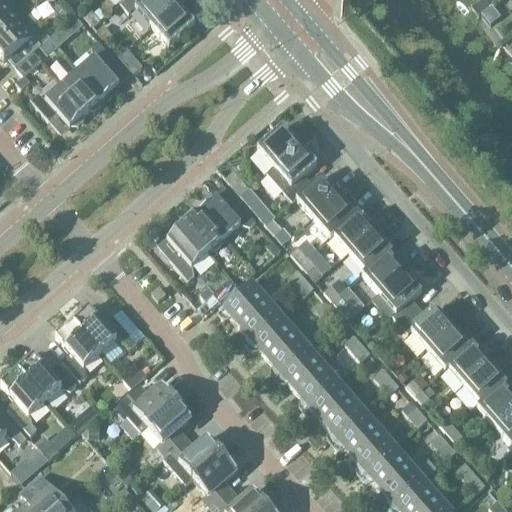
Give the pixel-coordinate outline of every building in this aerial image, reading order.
[(45,0),(44,1),(42,4),(48,10),(58,1),(56,0),(45,0)] [(134,12),(151,31),(180,6),(174,0),(147,0),(147,1),(146,0),(129,0),(123,5),(119,8),(128,18),(134,12)] [(491,0),(484,0),(481,3),(488,11),(495,4),(491,0)] [(180,6),(151,31),(168,51),(193,29),(188,22),(191,19),(180,6)] [(0,11),(0,39),(18,24),(4,8),(0,11)] [(84,22),(92,32),(99,26),(91,16),(84,22)] [(75,20),(68,25),(76,35),(83,29),(75,20)] [(18,70),(33,57),(41,50),(18,24),(0,39),(0,63),(3,67),(10,61),(18,70)] [(102,30),(96,36),(105,46),(111,41),(102,30)] [(92,62),(77,75),(101,103),(104,102),(110,102),(111,95),(118,89),(106,75),(115,67),(97,46),(90,51),(92,62)] [(126,53),(117,61),(133,78),(142,71),(126,53)] [(15,73),(22,81),(24,80),(40,66),(33,57),(18,70),(15,73)] [(63,87),(61,89),(85,118),(87,116),(94,116),(94,110),(101,103),(77,75),(75,77),(69,77),(63,82),(63,87)] [(24,80),(22,81),(15,88),(20,94),(29,86),(24,80)] [(85,118),(61,89),(45,103),(35,100),(29,105),(48,126),(57,118),(69,132),(76,126),(83,126),(83,119),(85,118)] [(256,152),(273,172),(302,147),(291,133),(287,137),(282,130),(256,152)] [(292,207),(296,204),(295,203),(311,189),(303,180),(316,169),(310,163),(314,160),(302,147),(273,172),(267,178),(292,207)] [(239,201),(246,196),(248,194),(233,176),(224,183),(239,201)] [(295,203),(296,204),(312,223),(341,197),(330,184),(326,187),(320,181),(311,189),(295,203)] [(214,201),(198,215),(223,244),(239,230),(249,233),(255,228),(223,191),(213,200),(214,201)] [(329,242),(332,240),(332,239),(354,219),(353,218),(349,213),(352,210),(341,197),(312,223),(329,242)] [(262,208),(252,216),(264,230),(264,231),(272,224),(274,222),(262,208)] [(198,215),(182,229),(207,258),(210,255),(215,255),(220,250),(221,246),(223,244),(198,215)] [(332,240),(348,258),(377,233),(366,220),(362,223),(356,216),(353,218),(354,219),(332,239),(332,240)] [(272,224),(264,231),(273,240),(281,234),(272,224)] [(207,258),(182,229),(166,244),(178,258),(169,266),(187,287),(193,281),(192,271),(207,258)] [(348,258),(364,276),(365,277),(387,258),(388,258),(391,256),(385,249),(389,246),(377,233),(348,258)] [(271,247),(265,252),(273,261),(279,256),(271,247)] [(289,257),(299,268),(305,263),(295,252),(289,257)] [(313,255),(305,263),(312,271),(321,264),(313,255)] [(361,279),(378,299),(407,273),(396,260),(392,263),(388,258),(387,258),(365,277),(364,276),(361,279)] [(305,263),(299,268),(307,277),(313,272),(312,271),(305,263)] [(391,321),(399,330),(418,313),(411,304),(421,296),(415,289),(419,286),(407,273),(378,299),(395,317),(391,321)] [(286,283),(294,292),(304,283),(296,274),(286,283)] [(213,298),(212,299),(219,308),(237,292),(230,283),(213,298)] [(304,283),(294,292),(302,301),(312,292),(304,283)] [(227,320),(232,325),(261,299),(251,288),(218,317),(223,324),(227,320)] [(322,296),(331,306),(339,299),(330,289),(322,296)] [(348,291),(339,299),(342,303),(346,307),(352,302),(353,297),(348,291)] [(151,298),(157,306),(165,299),(158,292),(151,298)] [(204,306),(212,299),(213,298),(208,292),(199,300),(204,306)] [(232,325),(241,336),(270,310),(261,299),(232,325)] [(339,299),(331,306),(334,310),(339,316),(340,316),(347,309),(346,307),(342,303),(339,299)] [(347,309),(340,316),(347,325),(363,311),(356,302),(347,309)] [(315,315),(322,324),(332,315),(325,306),(315,315)] [(242,346),(246,350),(280,321),(270,310),(241,336),(247,342),(242,346)] [(74,323),(71,326),(99,358),(115,344),(124,347),(130,354),(136,348),(112,321),(103,329),(88,312),(85,314),(80,313),(73,318),(74,323)] [(411,336),(427,355),(456,329),(445,316),(441,319),(435,313),(426,321),(418,313),(399,330),(407,339),(411,336)] [(332,315),(322,324),(330,333),(339,326),(340,324),(332,315)] [(256,352),(260,358),(289,332),(280,321),(246,350),(252,356),(256,352)] [(99,358),(71,326),(68,329),(63,327),(57,333),(58,338),(55,341),(70,358),(61,366),(79,387),(85,381),(83,372),(99,358)] [(339,326),(330,333),(337,341),(346,334),(339,326)] [(444,375),(448,372),(447,371),(469,351),(468,351),(464,346),(468,342),(456,329),(427,355),(444,375)] [(260,358),(270,369),(299,343),(289,332),(260,358)] [(343,348),(351,357),(361,349),(353,339),(343,348)] [(271,378),(275,383),(309,354),(299,343),(270,369),(275,375),(271,378)] [(447,371),(448,372),(463,390),(492,365),(481,352),(477,355),(471,348),(468,351),(469,351),(447,371)] [(361,349),(351,357),(359,366),(369,358),(361,349)] [(284,385),(289,390),(318,365),(309,354),(275,383),(280,389),(284,385)] [(19,371),(16,374),(44,406),(60,393),(69,396),(76,390),(57,369),(48,377),(33,360),(30,362),(25,361),(18,367),(19,371)] [(289,390),(298,401),(328,376),(318,365),(289,390)] [(463,390),(479,408),(480,409),(502,390),(503,390),(506,388),(500,381),(504,378),(492,365),(463,390)] [(136,372),(121,385),(129,394),(144,381),(136,372)] [(372,381),(380,390),(390,381),(382,372),(372,381)] [(44,406),(16,374),(13,377),(8,375),(2,381),(3,386),(0,388),(15,406),(6,414),(30,441),(36,436),(30,429),(28,420),(44,406)] [(299,411),(304,416),(337,387),(328,376),(298,401),(303,407),(299,411)] [(403,376),(396,382),(401,388),(408,382),(403,376)] [(390,381),(380,390),(388,399),(398,390),(390,381)] [(404,390),(413,401),(422,393),(412,383),(404,390)] [(313,418),(318,423),(347,398),(337,387),(304,416),(308,421),(313,418)] [(139,438),(146,431),(176,406),(161,390),(148,401),(139,391),(113,414),(121,424),(124,421),(139,438)] [(476,411),(493,431),(511,414),(511,393),(511,392),(507,396),(503,390),(502,390),(480,409),(479,408),(476,411)] [(428,392),(423,395),(429,402),(434,398),(428,392)] [(422,393),(413,401),(421,410),(429,402),(423,395),(422,393)] [(318,423),(327,434),(356,409),(347,398),(318,423)] [(400,413),(408,422),(418,414),(410,405),(400,413)] [(156,451),(165,461),(185,444),(177,435),(190,423),(176,406),(146,431),(160,447),(156,451)] [(328,443),(332,449),(366,420),(356,409),(327,434),(332,440),(328,443)] [(84,418),(81,420),(89,429),(92,427),(98,422),(100,420),(92,411),(90,413),(84,418)] [(418,414),(408,422),(416,431),(426,423),(418,414)] [(506,453),(511,459),(511,414),(493,431),(510,450),(506,453)] [(0,444),(5,440),(14,443),(20,450),(26,444),(2,417),(0,419),(0,444)] [(341,451),(346,456),(375,431),(366,420),(332,449),(337,454),(341,451)] [(440,431),(446,438),(453,432),(447,425),(440,431)] [(88,431),(88,443),(98,443),(98,431),(88,431)] [(346,456),(356,467),(385,442),(375,431),(346,456)] [(453,432),(446,438),(455,449),(462,442),(453,432)] [(429,446),(436,455),(446,446),(438,437),(429,446)] [(185,490),(192,484),(221,459),(207,442),(193,454),(185,444),(165,461),(162,464),(185,490)] [(356,476),(361,482),(394,453),(385,442),(356,467),(361,473),(356,476)] [(45,443),(36,452),(48,465),(58,457),(45,443)] [(446,446),(436,455),(444,464),(454,455),(446,446)] [(116,457),(108,447),(98,455),(106,465),(116,457)] [(370,483),(375,489),(404,464),(394,453),(361,482),(365,487),(370,483)] [(202,504),(209,511),(213,511),(231,497),(223,487),(236,476),(221,459),(192,484),(206,500),(202,504)] [(375,489),(384,500),(413,475),(404,464),(375,489)] [(413,475),(384,500),(389,505),(385,509),(387,511),(392,511),(423,486),(434,477),(435,475),(426,464),(424,466),(413,475)] [(454,475),(461,483),(471,474),(464,467),(454,475)] [(30,480),(20,468),(11,476),(21,488),(30,480)] [(124,478),(123,483),(127,488),(132,488),(137,484),(137,479),(134,475),(128,474),(124,478)] [(461,483),(468,491),(478,482),(471,474),(461,483)] [(25,511),(59,511),(63,508),(49,492),(48,492),(40,482),(20,500),(28,509),(25,511)] [(478,482),(468,491),(475,499),(485,490),(478,482)] [(414,511),(433,497),(423,486),(392,511),(414,511)] [(266,511),(267,511),(252,494),(239,506),(231,497),(213,511),(266,511)] [(414,511),(437,511),(442,508),(433,497),(414,511)] [(153,503),(147,508),(150,511),(159,511),(160,511),(153,503)]
